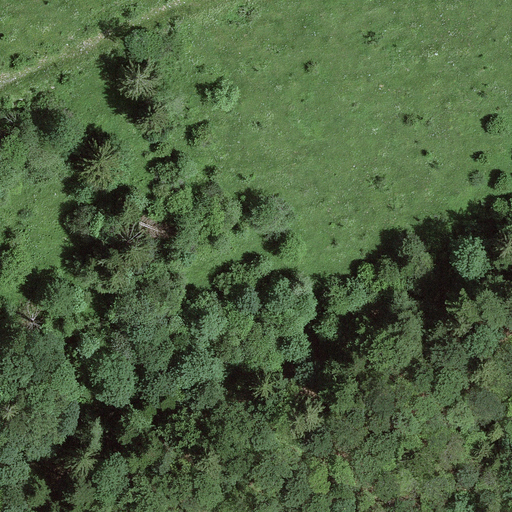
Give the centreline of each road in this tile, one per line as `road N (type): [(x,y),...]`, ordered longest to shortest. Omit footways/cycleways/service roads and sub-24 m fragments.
road 1 (track): [(511,261),(213,415),(128,441),(17,511)]
road 2 (track): [(228,0),(0,90)]
